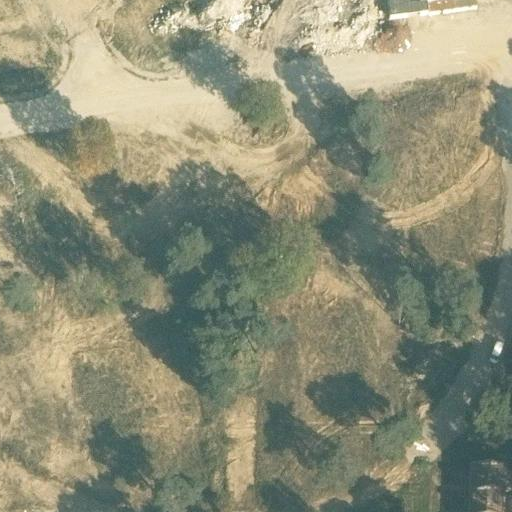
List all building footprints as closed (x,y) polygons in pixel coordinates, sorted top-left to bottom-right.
[(426,2),(446,0),(385,0),(388,19),(428,14),(426,2)] [(163,47),(226,38),(221,7),(159,16),(163,47)] [(299,129),(192,201),(214,233),(320,160),(299,129)] [(474,262),(477,133),(438,132),(435,262),(474,262)] [(44,258),(156,192),(136,159),(25,225),(44,258)] [(373,440),(369,312),(331,313),(334,441),(373,440)] [(105,477),(142,467),(106,341),(69,352),(105,477)] [(502,511),(504,468),(465,468),(463,511),(502,511)]
